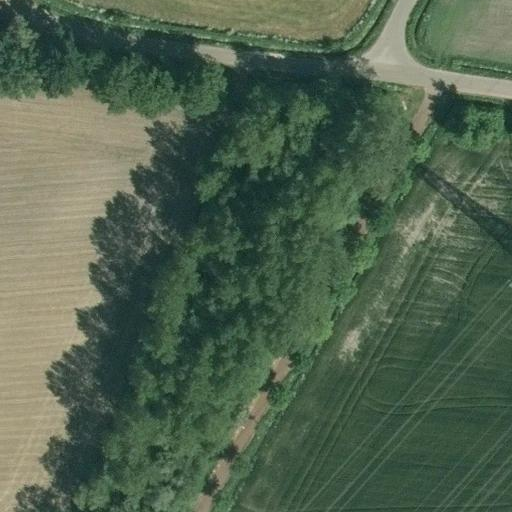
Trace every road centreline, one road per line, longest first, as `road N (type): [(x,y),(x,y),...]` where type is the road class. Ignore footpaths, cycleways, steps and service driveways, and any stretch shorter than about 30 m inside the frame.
road 1 (unclassified): [(369,72),(94,36),(54,27),(5,0)]
road 2 (unclassified): [(511,93),(369,72)]
